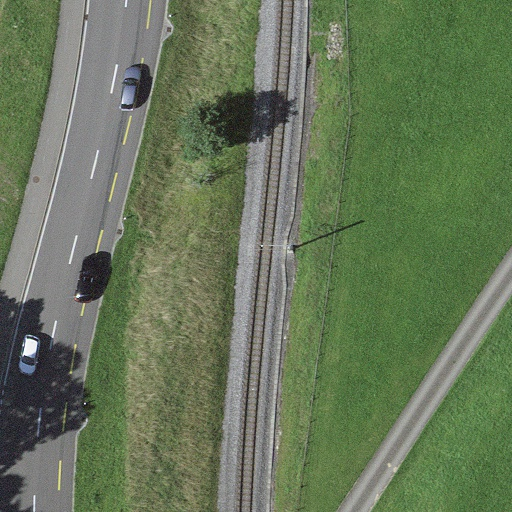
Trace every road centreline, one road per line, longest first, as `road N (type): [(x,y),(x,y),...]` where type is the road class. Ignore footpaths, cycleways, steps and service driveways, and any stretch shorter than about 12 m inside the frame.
road 1 (secondary): [(33,511),(53,333),(117,75),(126,0)]
road 2 (track): [(511,288),(353,511)]
